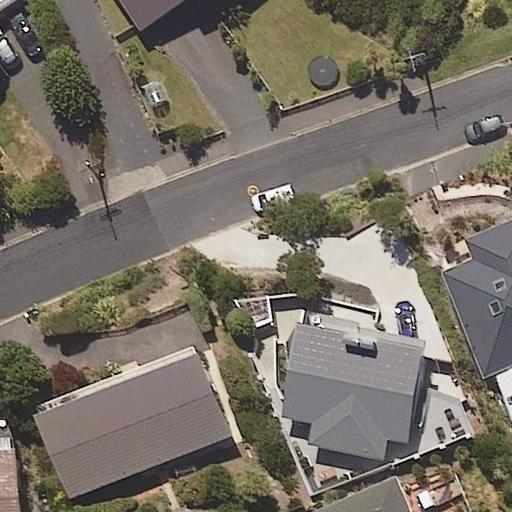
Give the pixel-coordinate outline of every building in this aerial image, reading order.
[(122,0),(145,33),(193,0),(122,0)] [(511,229),(473,244),(481,264),(449,276),(487,378),(498,374),(511,412),(511,229)] [(431,348),(307,321),(286,420),(318,427),(314,446),(386,462),(390,440),(410,445),(431,348)] [(235,438),(205,355),(42,415),(72,498),(235,438)] [(0,511),(23,511),(19,432),(0,432),(0,511)] [(413,511),(403,485),(335,511),(413,511)]
